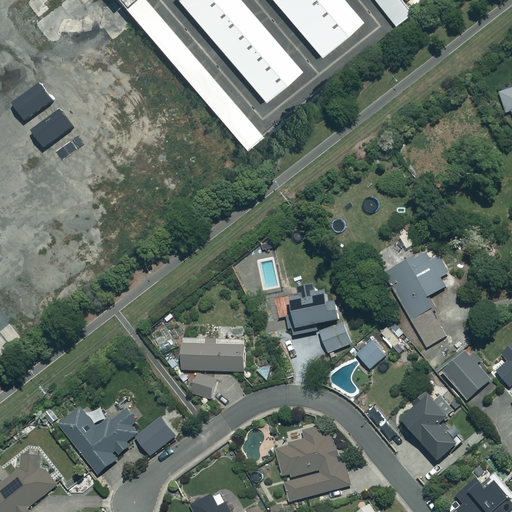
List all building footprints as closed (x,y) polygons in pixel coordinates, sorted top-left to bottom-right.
[(120,0),(130,11),(142,0),(120,0)] [(299,72),(238,0),(176,0),(263,103),(299,72)] [(268,0),(317,57),(360,21),(341,0),(268,0)] [(404,0),(372,0),(397,28),(415,12),(404,0)] [(262,137),(148,1),(130,15),(245,152),(262,137)] [(511,88),(499,93),(506,113),(511,111),(511,114),(511,88)] [(160,203),(166,209),(175,220),(201,197),(187,179),(160,203)] [(166,209),(160,203),(148,190),(115,218),(133,238),(166,209)] [(445,338),(429,311),(435,308),(428,297),(453,282),(432,246),(416,255),(406,237),(378,254),(384,264),(380,266),(427,349),(445,338)] [(290,338),(318,330),(317,325),(338,320),(333,300),(327,302),(324,290),(317,292),(314,284),(295,289),(297,298),(285,301),(294,330),(288,331),(290,338)] [(15,301),(5,288),(0,292),(0,303),(5,309),(15,301)] [(341,324),(319,334),(328,354),(350,345),(341,324)] [(511,399),(511,401),(511,343),(501,353),(507,360),(493,373),(508,389),(511,385),(511,399)] [(217,371),(242,372),(243,345),(182,344),(181,370),(197,371),(191,394),(210,399),(217,371)] [(466,350),(441,372),(466,401),(491,380),(466,350)] [(432,402),(426,395),(398,417),(436,462),(456,444),(439,424),(454,411),(440,395),(432,402)] [(98,475),(118,460),(113,453),(120,449),(123,453),(133,445),(130,441),(146,430),(129,407),(113,419),(110,415),(97,425),(81,404),(59,421),(98,475)] [(274,446),(281,476),(291,474),(292,482),(283,484),(288,503),(325,494),(326,500),(345,495),(343,488),(352,486),(346,459),(340,460),(333,429),(325,431),(323,421),(301,427),(304,439),(274,446)] [(2,482),(0,480),(0,511),(22,511),(57,485),(31,453),(17,463),(20,467),(2,482)] [(506,511),(511,507),(511,503),(493,481),(483,490),(475,480),(455,496),(463,505),(457,510),(458,511),(506,511)] [(231,511),(220,490),(191,505),(194,511),(231,511)] [(382,511),(380,507),(376,510),(371,502),(354,511),(382,511)]
